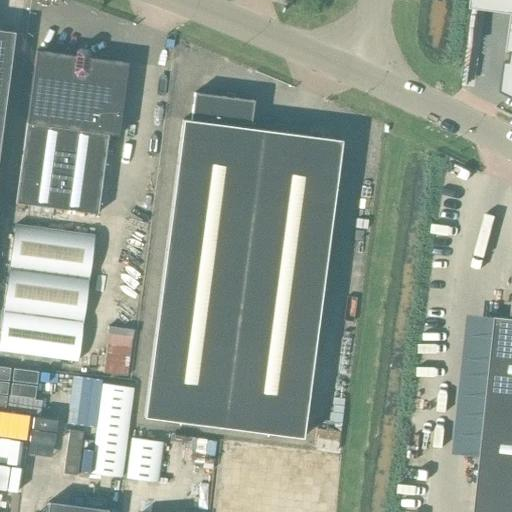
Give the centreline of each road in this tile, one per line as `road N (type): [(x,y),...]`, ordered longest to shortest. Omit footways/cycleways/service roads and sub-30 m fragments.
road 1 (unclassified): [(177,0),(361,75)]
road 2 (unclassified): [(361,75),(511,145)]
